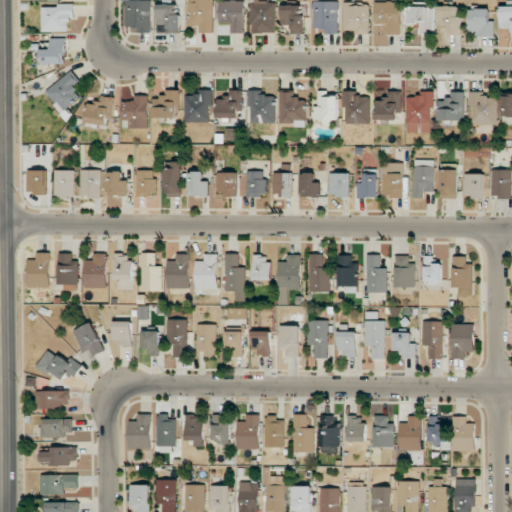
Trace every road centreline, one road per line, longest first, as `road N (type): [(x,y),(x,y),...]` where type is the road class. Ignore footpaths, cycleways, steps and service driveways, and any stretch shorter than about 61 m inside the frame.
road 1 (residential): [(111,511),(115,387),(511,389)]
road 2 (residential): [(0,225),(511,228)]
road 3 (residential): [(511,66),(121,62),(107,49),(104,0)]
road 4 (residential): [(500,228),(500,511)]
